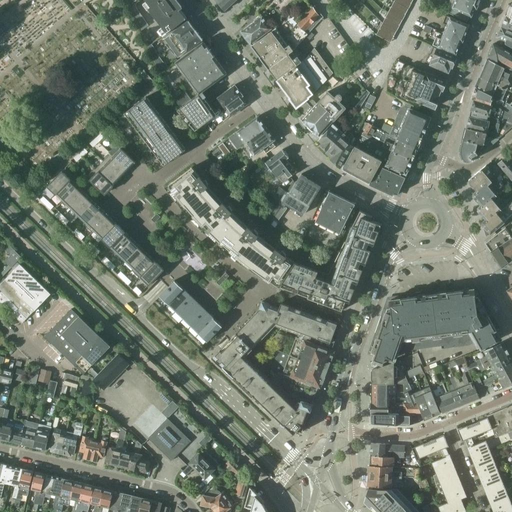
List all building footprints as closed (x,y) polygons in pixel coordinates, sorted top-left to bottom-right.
[(163,36),(187,18),(177,6),(175,8),(171,4),(174,1),(173,0),(145,0),(151,7),(149,8),(166,32),(163,35),(163,36)] [(216,0),(225,10),(236,0),(216,0)] [(298,0),(268,0),(257,12),(259,16),(254,20),(255,21),(241,31),(251,44),(272,28),(278,24),(298,1),(298,0)] [(272,28),(251,44),(251,45),(251,44),(252,46),(260,57),(284,39),(293,29),(297,24),(313,7),(308,0),(298,0),(298,1),(278,24),(272,28)] [(479,2),(474,0),(450,0),(448,6),(451,8),(449,13),(467,21),(469,16),(471,16),(475,7),(476,8),(479,2)] [(406,14),(409,9),(394,1),(391,7),(406,14)] [(141,31),(149,26),(134,5),(131,8),(141,31)] [(292,51),(296,48),(296,47),(297,46),(310,31),(321,19),(324,17),(314,5),(313,7),(297,24),(293,29),(284,39),(260,57),(269,69),(269,68),(292,51)] [(511,13),(508,11),(501,27),(511,31),(511,13)] [(386,18),(400,25),(403,20),(388,12),(386,18)] [(442,32),(441,34),(452,39),(452,40),(460,43),(461,41),(462,41),(469,25),(446,15),(443,24),(447,25),(443,33),(442,32)] [(189,21),(170,35),(165,39),(171,48),(196,30),(189,21)] [(380,29),(394,36),(397,31),(383,23),(380,29)] [(432,28),(426,26),(423,31),(430,34),(432,28)] [(511,31),(501,27),(496,38),(505,41),(505,42),(505,43),(506,44),(511,47),(511,31)] [(178,57),(184,53),(202,39),(196,30),(171,48),(178,57)] [(452,39),(441,34),(436,31),(433,37),(436,38),(433,44),(456,54),(460,43),(452,40),(452,39)] [(187,78),(215,58),(203,42),(175,62),(187,78)] [(152,44),(148,47),(151,54),(151,55),(156,52),(155,51),(157,50),(152,44)] [(498,62),(498,60),(505,64),(506,67),(506,68),(511,71),(511,54),(494,44),(489,56),(498,62)] [(437,48),(433,47),(430,54),(429,54),(425,62),(448,72),(451,66),(452,67),(457,56),(437,48)] [(301,54),(296,48),(292,51),(269,68),(277,79),(296,65),(301,61),(298,57),(301,54)] [(301,62),(296,66),(301,73),(309,84),(310,83),(311,85),(316,91),(333,73),(315,48),(306,59),(304,60),(301,62)] [(156,52),(151,55),(154,61),(160,57),(156,52)] [(160,57),(154,61),(157,68),(164,63),(160,57)] [(187,78),(188,80),(198,94),(227,73),(215,58),(187,78)] [(480,77),(508,91),(511,92),(511,74),(503,71),(504,68),(487,60),(480,77)] [(165,62),(164,63),(157,68),(160,74),(169,68),(165,62)] [(296,107),(298,106),(305,100),(309,97),(308,97),(316,91),(311,85),(310,83),(309,84),(301,73),(296,66),(296,65),(277,79),(290,97),(290,98),(296,107)] [(411,106),(412,106),(413,102),(419,104),(420,101),(435,108),(446,81),(426,72),(426,73),(418,69),(408,65),(395,97),(406,103),(406,102),(412,105),(411,106)] [(480,77),(475,88),(501,100),(504,101),(507,103),(510,94),(507,93),(508,91),(480,77)] [(225,108),(243,95),(235,85),(212,101),(218,108),(222,105),(225,108)] [(511,105),(509,104),(507,103),(504,101),(501,100),(475,88),(472,97),(473,100),(494,106),(497,107),(498,102),(501,103),(500,104),(510,110),(508,113),(511,114),(511,105)] [(366,89),(352,103),(359,110),(370,93),(366,89)] [(185,90),(172,98),(176,108),(191,99),(185,90)] [(312,130),(319,136),(333,120),(334,121),(347,108),(340,102),(342,99),(342,96),(340,94),(337,94),(335,97),(328,91),(312,109),(305,100),(298,106),(306,115),(302,120),(308,126),(305,129),(309,133),(312,130)] [(192,99),(180,108),(198,128),(215,116),(200,94),(196,97),(192,99)] [(218,114),(218,115),(215,118),(219,124),(248,102),(243,95),(225,108),(225,109),(218,114)] [(124,114),(131,123),(153,106),(147,97),(124,114)] [(487,115),(511,123),(511,114),(508,113),(498,107),(498,108),(497,107),(494,106),(473,100),(474,101),(471,110),(472,110),(487,115)] [(398,123),(423,135),(431,118),(410,109),(411,106),(412,105),(406,102),(406,103),(405,106),(401,108),(395,122),(398,123)] [(160,114),(153,106),(131,123),(137,131),(160,114)] [(496,134),(496,136),(496,137),(500,138),(501,138),(501,137),(511,127),(511,123),(487,115),(472,110),(470,117),(469,117),(468,120),(466,129),(486,134),(487,132),(496,134)] [(166,123),(160,114),(137,131),(144,140),(166,123)] [(233,135),(241,146),(267,128),(258,116),(233,135)] [(384,123),(381,130),(390,135),(417,148),(423,135),(398,123),(395,122),(393,127),(384,123)] [(173,131),(166,123),(144,140),(150,148),(173,131)] [(365,129),(362,135),(386,149),(412,160),(417,148),(390,135),(381,130),(368,123),(365,129)] [(323,146),(328,150),(341,135),(336,130),(338,128),(333,124),(319,140),(323,144),(323,146)] [(197,130),(202,136),(209,131),(203,125),(197,130)] [(276,140),(267,128),(241,146),(250,158),(263,149),(266,153),(278,145),(275,141),(276,140)] [(486,136),(493,138),(484,145),(490,147),(501,138),(500,138),(496,137),(496,136),(496,134),(487,132),(486,134),(466,129),(463,141),(477,144),(477,143),(483,145),(486,136)] [(179,140),(173,131),(150,148),(157,157),(179,140)] [(352,145),(341,135),(328,150),(328,151),(328,154),(333,157),(331,159),(341,167),(352,145)] [(412,161),(412,160),(386,149),(362,135),(355,148),(366,154),(380,163),(375,172),(370,184),(393,195),(394,193),(397,194),(398,193),(399,193),(405,181),(404,181),(412,166),(411,164),(412,161)] [(179,140),(157,157),(163,166),(186,149),(179,140)] [(475,152),(477,144),(463,141),(462,148),(462,158),(466,160),(470,160),(471,159),(472,160),(474,159),(473,158),(477,154),(475,152)] [(364,182),(370,184),(375,172),(380,163),(366,154),(355,148),(353,150),(350,157),(343,169),(354,175),(364,182)] [(113,156),(127,171),(135,163),(120,149),(113,156)] [(231,153),(228,149),(223,152),(226,157),(231,153)] [(283,150),(282,151),(266,163),(278,177),(279,176),(284,182),(297,172),(287,159),(289,158),(283,150)] [(511,153),(507,158),(506,156),(498,163),(511,179),(511,153)] [(127,171),(113,156),(113,157),(110,154),(103,162),(120,179),(127,171)] [(95,169),(113,186),(120,179),(103,162),(95,169)] [(473,188),(476,192),(485,183),(487,185),(491,181),(489,179),(493,175),(485,166),(468,180),(468,183),(472,189),(473,188)] [(200,177),(199,175),(192,167),(169,185),(173,190),(184,204),(193,214),(215,194),(209,187),(208,186),(210,184),(204,173),(204,175),(200,177)] [(113,186),(95,169),(94,169),(87,176),(94,184),(100,189),(105,194),(113,186)] [(62,171),(48,186),(56,194),(70,179),(62,171)] [(267,222),(270,224),(273,219),(279,222),(288,210),(284,206),(286,204),(303,214),(321,187),(307,178),(307,177),(302,174),(297,182),(296,182),(289,192),(267,222)] [(493,180),(491,181),(487,185),(485,183),(476,192),(473,194),(473,197),(480,206),(490,198),(492,200),(497,195),(506,188),(496,177),(493,180)] [(70,179),(56,194),(64,201),(78,186),(70,179)] [(86,194),(78,186),(64,201),(71,209),(86,194)] [(315,221),(328,227),(342,197),(329,191),(329,192),(315,221)] [(86,194),(71,209),(79,216),(94,201),(86,194)] [(239,219),(233,213),(232,212),(234,210),(227,199),(227,200),(223,203),(222,202),(215,194),(193,214),(197,218),(207,229),(210,232),(219,241),(239,219)] [(477,211),(485,220),(494,212),(496,214),(499,211),(500,210),(496,205),(501,200),(497,195),(492,200),(490,198),(480,206),(477,208),(477,211)] [(45,205),(48,201),(43,196),(40,200),(45,205)] [(355,204),(342,197),(328,227),(340,233),(354,206),(355,204)] [(265,209),(272,214),(279,205),(271,199),(265,209)] [(502,216),(499,211),(496,214),(494,212),(485,220),(482,223),(481,225),(485,237),(488,233),(489,234),(511,214),(511,200),(510,202),(509,203),(508,204),(511,209),(502,216)] [(48,201),(45,205),(51,210),(54,206),(48,201)] [(94,201),(79,216),(87,224),(101,209),(94,201)] [(101,209),(87,224),(85,226),(93,233),(95,231),(109,216),(101,209)] [(346,301),(350,302),(355,288),(354,288),(356,283),(358,283),(363,269),(364,264),(366,264),(371,250),(371,249),(372,245),(374,245),(379,231),(379,230),(380,224),(371,220),(373,216),(360,210),(348,235),(346,242),(345,241),(328,274),(318,271),(308,298),(342,310),(346,301)] [(61,220),(64,216),(59,211),(56,215),(61,220)] [(160,217),(157,213),(151,219),(155,223),(160,217)] [(64,216),(61,220),(66,225),(69,221),(64,216)] [(109,216),(95,231),(102,239),(117,224),(109,216)] [(248,227),(247,226),(239,219),(219,241),(220,242),(238,257),(248,265),(266,242),(259,236),(258,235),(260,233),(253,223),(252,223),(253,224),(248,227)] [(125,231),(117,224),(102,239),(101,241),(108,248),(110,246),(125,231)] [(511,237),(506,227),(492,237),(508,262),(511,259),(511,237)] [(79,231),(76,235),(82,240),(85,236),(79,231)] [(125,231),(110,246),(118,254),(132,239),(125,231)] [(500,268),(508,262),(492,237),(485,243),(490,251),(489,252),(500,268)] [(140,246),(132,239),(118,254),(126,261),(140,246)] [(92,250),(95,246),(90,241),(87,245),(92,250)] [(295,262),(287,257),(286,256),(288,254),(279,244),(279,245),(280,246),(276,249),(274,248),(266,242),(248,265),(249,266),(253,269),(269,280),(279,287),(295,262)] [(0,274),(0,279),(12,268),(22,257),(9,244),(4,249),(10,255),(5,261),(9,265),(0,274)] [(100,251),(95,246),(92,250),(97,255),(100,251)] [(140,246),(126,261),(133,269),(148,254),(140,246)] [(148,254),(133,269),(132,271),(140,278),(141,276),(156,261),(148,254)] [(107,265),(111,262),(105,256),(102,260),(107,265)] [(156,261),(141,276),(149,284),(164,269),(156,261)] [(116,267),(111,262),(107,265),(113,270),(116,267)] [(318,271),(316,270),(295,262),(279,287),(308,298),(318,271)] [(6,279),(0,284),(0,302),(3,306),(4,306),(5,306),(6,306),(7,306),(7,305),(9,304),(16,310),(14,312),(14,313),(13,313),(13,314),(13,315),(14,315),(14,316),(22,324),(27,319),(37,308),(36,308),(39,305),(39,306),(51,293),(20,263),(8,276),(9,276),(6,279)] [(123,280),(126,276),(121,272),(118,275),(123,280)] [(225,273),(216,282),(220,285),(229,277),(225,273)] [(131,282),(126,276),(123,280),(128,285),(131,282)] [(156,300),(156,301),(164,308),(183,288),(175,280),(156,300)] [(139,295),(142,292),(136,286),(133,290),(139,295)] [(183,288),(164,308),(171,316),(191,295),(183,288)] [(372,361),(372,362),(372,363),(373,364),(374,365),(375,365),(376,365),(377,365),(377,364),(378,364),(379,360),(384,361),(385,356),(394,359),(395,355),(398,356),(399,352),(445,346),(445,349),(469,345),(477,341),(478,344),(481,349),(501,338),(498,332),(478,296),(476,297),(475,294),(474,289),(390,300),(390,304),(390,307),(387,307),(372,352),(374,352),(375,353),(372,361)] [(171,316),(179,323),(199,303),(191,295),(171,316)] [(297,430),(298,430),(303,432),(313,405),(312,405),(319,386),(277,370),(267,380),(241,355),(243,354),(274,322),(300,331),(298,338),(332,350),(338,334),(334,333),(338,323),(328,320),(289,306),(281,303),(279,308),(269,304),(262,301),(262,302),(260,308),(230,340),(229,339),(221,348),(219,350),(220,350),(211,359),(252,398),(254,395),(263,404),(284,424),(294,433),(297,430)] [(179,323),(187,331),(206,310),(199,303),(179,323)] [(86,370),(87,371),(110,346),(79,316),(71,309),(47,334),(55,341),(53,343),(76,366),(80,362),(87,369),(86,370)] [(187,331),(195,338),(214,318),(206,310),(187,331)] [(195,338),(202,345),(203,346),(222,326),(214,318),(195,338)] [(332,350),(298,338),(296,337),(289,355),(278,351),(271,368),(277,370),(319,386),(320,387),(334,351),(332,350)] [(476,362),(467,366),(468,370),(469,371),(473,369),(472,368),(479,366),(482,364),(482,365),(485,364),(484,362),(486,362),(508,352),(503,342),(484,351),(486,356),(476,361),(476,362)] [(482,364),(479,366),(480,370),(491,365),(493,370),(511,361),(511,359),(508,352),(486,362),(484,362),(485,364),(482,365),(482,364)] [(118,354),(115,356),(97,376),(96,376),(95,381),(104,390),(129,364),(118,354)] [(372,383),(372,385),(388,385),(396,385),(396,383),(404,384),(409,384),(407,379),(404,372),(399,360),(380,366),(372,369),(372,375),(372,380),(373,380),(373,383),(372,383)] [(496,375),(484,381),(485,385),(511,372),(511,361),(493,370),(496,375)] [(0,379),(0,382),(11,385),(14,371),(3,368),(0,379)] [(24,380),(27,371),(17,368),(15,377),(24,380)] [(42,369),(39,381),(49,384),(52,371),(42,369)] [(36,386),(39,374),(33,372),(30,385),(36,386)] [(483,386),(478,388),(482,397),(488,395),(486,390),(497,385),(499,390),(504,388),(511,384),(511,372),(485,385),(483,386)] [(74,375),(72,375),(68,373),(68,374),(67,373),(65,380),(62,393),(66,394),(68,385),(72,387),(70,396),(75,397),(78,384),(75,383),(77,376),(74,375)] [(465,373),(461,374),(463,381),(464,381),(472,401),(478,399),(480,398),(473,382),(469,384),(465,373)] [(457,376),(454,377),(465,404),(472,401),(464,381),(463,381),(460,382),(457,376)] [(479,376),(474,378),(478,388),(483,386),(479,376)] [(452,384),(449,386),(451,391),(457,407),(465,404),(454,377),(450,378),(450,379),(452,384)] [(50,380),(46,396),(54,398),(58,382),(50,380)] [(85,381),(82,395),(90,397),(93,383),(85,381)] [(443,382),(439,383),(440,386),(450,410),(457,407),(451,391),(447,392),(443,382)] [(402,398),(402,404),(404,404),(404,412),(421,412),(418,404),(413,393),(412,390),(409,384),(404,384),(404,385),(404,393),(405,394),(406,398),(402,398)] [(371,403),(371,404),(402,404),(402,398),(395,398),(395,394),(396,394),(396,385),(388,385),(372,385),(371,403)] [(430,386),(421,390),(433,417),(438,415),(441,414),(440,412),(430,386)] [(440,395),(436,396),(443,413),(450,410),(440,386),(437,387),(440,395)] [(421,390),(413,393),(418,404),(421,412),(424,419),(424,420),(427,419),(433,417),(421,390)] [(163,392),(159,395),(168,404),(171,401),(163,392)] [(371,404),(371,414),(395,414),(395,413),(399,414),(404,414),(404,412),(404,404),(402,404),(371,404)] [(511,407),(488,417),(492,429),(496,437),(511,432),(511,431),(511,407)] [(14,426),(15,420),(8,418),(10,410),(5,409),(0,429),(0,438),(10,441),(13,426),(14,426)] [(371,423),(371,424),(398,425),(399,414),(395,413),(395,414),(371,414),(371,423)] [(399,414),(398,425),(410,425),(410,414),(404,414),(399,414)] [(465,440),(471,437),(492,429),(488,417),(478,421),(479,423),(477,424),(476,422),(458,429),(463,441),(465,440)] [(148,438),(172,461),(191,441),(167,418),(148,438)] [(15,420),(14,426),(13,426),(10,441),(22,444),(27,421),(27,420),(22,419),(22,421),(15,420)] [(33,447),(39,424),(27,421),(22,444),(33,447)] [(39,424),(33,447),(45,450),(51,427),(52,423),(48,422),(47,426),(39,424)] [(79,432),(81,433),(83,425),(84,424),(76,422),(74,433),(67,431),(61,453),(71,456),(72,453),(74,454),(79,432)] [(51,451),(61,453),(67,431),(55,428),(53,434),(50,448),(52,448),(51,451)] [(206,434),(202,439),(207,443),(211,439),(206,434)] [(440,450),(446,447),(449,446),(444,435),(426,442),(427,444),(425,445),(424,443),(414,447),(419,458),(440,450)] [(83,436),(80,451),(85,453),(84,458),(85,458),(86,459),(88,460),(89,459),(90,459),(95,441),(88,439),(88,437),(83,436)] [(95,441),(90,459),(91,459),(92,461),(94,461),(95,460),(97,461),(98,456),(103,457),(108,438),(103,436),(101,442),(95,441)] [(465,440),(468,447),(474,445),(471,437),(465,440)] [(110,447),(106,462),(108,463),(109,464),(112,464),(113,464),(118,465),(124,441),(124,440),(118,438),(116,447),(113,446),(112,448),(110,447)] [(130,468),(129,469),(140,472),(140,470),(147,472),(149,461),(142,460),(143,454),(141,454),(142,445),(137,440),(136,440),(134,452),(130,468)] [(486,440),(474,445),(468,447),(473,457),(490,450),(486,440)] [(124,441),(118,465),(123,466),(124,467),(127,468),(128,468),(130,468),(134,452),(126,450),(128,442),(124,441)] [(371,455),(400,457),(404,458),(405,445),(372,443),(371,455)] [(446,447),(440,450),(443,457),(449,455),(446,447)] [(473,457),(477,467),(494,460),(490,450),(473,457)] [(207,461),(199,454),(190,463),(191,463),(183,472),(186,475),(195,467),(205,477),(218,464),(218,463),(212,457),(211,457),(207,461)] [(400,462),(400,457),(371,455),(370,465),(394,467),(395,462),(400,462)] [(457,475),(449,455),(443,457),(432,462),(440,482),(457,475)] [(224,465),(239,480),(250,475),(232,457),(224,465)] [(494,460),(477,467),(481,477),(498,470),(494,460)] [(14,467),(4,464),(0,482),(0,499),(1,499),(5,483),(10,484),(14,467)] [(368,469),(368,475),(402,477),(402,472),(393,471),(393,467),(394,467),(370,465),(370,468),(368,469)] [(14,467),(10,484),(15,486),(12,497),(16,499),(24,469),(14,467)] [(24,469),(16,499),(15,507),(19,508),(21,500),(24,488),(30,489),(34,471),(24,469)] [(415,478),(425,478),(426,478),(422,469),(421,469),(415,469),(415,478)] [(481,477),(485,488),(492,485),(493,487),(496,487),(497,489),(504,486),(503,482),(498,470),(481,477)] [(46,474),(36,472),(31,490),(37,491),(34,503),(33,509),(37,510),(39,504),(46,474)] [(51,494),(55,477),(46,474),(39,504),(43,505),(45,497),(50,498),(51,494)] [(250,475),(239,480),(235,494),(244,496),(250,475)] [(402,477),(368,475),(368,481),(369,483),(369,485),(402,487),(402,481),(402,477)] [(457,498),(458,499),(466,496),(457,475),(440,482),(448,502),(457,498)] [(51,494),(56,495),(53,506),(54,506),(53,511),(57,511),(65,479),(55,477),(51,494)] [(69,505),(70,499),(75,481),(65,479),(57,511),(59,511),(61,511),(64,503),(69,505)] [(425,479),(416,482),(419,490),(428,487),(425,479)] [(75,481),(70,499),(76,500),(73,511),(77,511),(84,484),(75,481)] [(82,511),(85,502),(90,504),(94,486),(84,484),(77,511),(82,511)] [(492,485),(485,488),(485,489),(486,491),(487,493),(491,503),(509,496),(504,486),(497,489),(496,487),(493,487),(492,485)] [(97,511),(104,488),(94,486),(90,504),(95,505),(93,511),(97,511)] [(267,511),(263,503),(265,501),(250,486),(245,506),(252,508),(250,511),(267,511)] [(104,488),(97,511),(102,511),(103,511),(105,511),(108,511),(109,508),(113,491),(104,488)] [(409,511),(395,497),(400,492),(400,493),(401,492),(397,489),(368,488),(364,501),(374,511),(409,511)] [(109,508),(115,510),(114,511),(119,511),(124,493),(113,491),(109,508)] [(213,509),(233,495),(232,494),(227,497),(224,492),(216,498),(203,495),(202,502),(203,505),(212,506),(213,509)] [(119,511),(123,511),(124,511),(128,511),(133,495),(124,493),(119,511)] [(133,495),(128,511),(139,511),(143,498),(133,495)] [(238,503),(233,495),(213,509),(215,511),(214,511),(230,511),(232,507),(238,503)] [(511,504),(509,496),(491,503),(494,511),(498,511),(511,506),(511,504)] [(149,511),(152,500),(143,498),(139,511),(149,511)] [(457,498),(448,502),(438,506),(440,511),(465,511),(462,503),(460,504),(458,499),(457,498)] [(152,500),(149,511),(159,511),(162,502),(152,500)]
